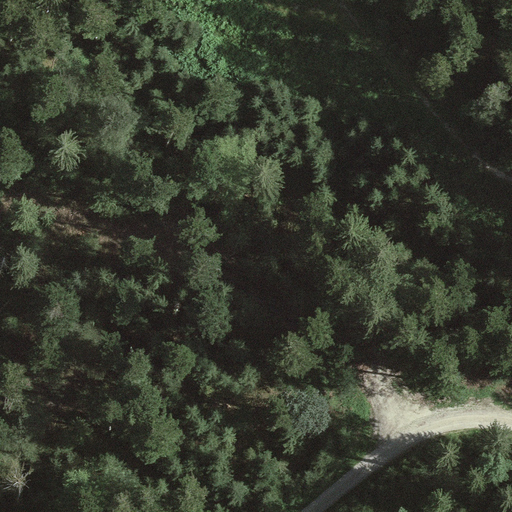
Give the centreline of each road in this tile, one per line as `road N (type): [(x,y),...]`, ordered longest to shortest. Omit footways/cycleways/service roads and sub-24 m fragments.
road 1 (track): [(341,0),(491,168),(511,178)]
road 2 (track): [(511,418),(458,423),(389,452),(317,511)]
